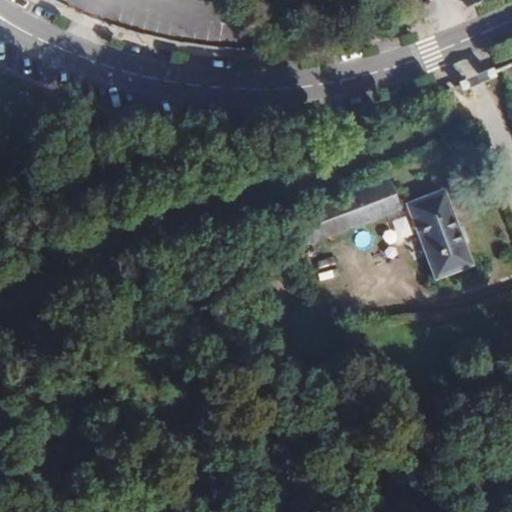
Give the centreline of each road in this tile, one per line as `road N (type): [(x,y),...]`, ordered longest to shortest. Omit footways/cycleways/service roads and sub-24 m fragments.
road 1 (track): [(0,307),(488,101)]
road 2 (secondary): [(45,49),(171,87),(260,91),(343,79),(466,41)]
road 3 (unclassified): [(511,164),(466,41)]
